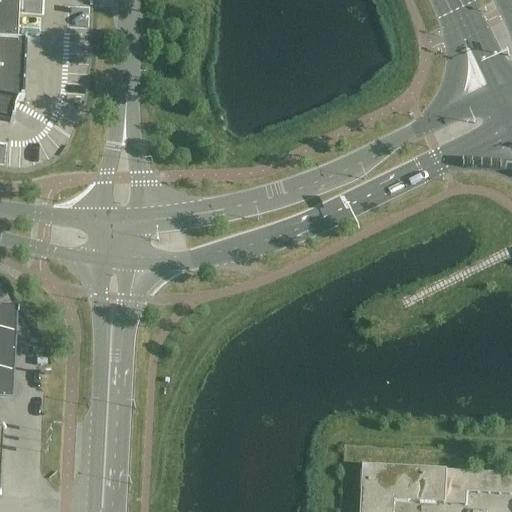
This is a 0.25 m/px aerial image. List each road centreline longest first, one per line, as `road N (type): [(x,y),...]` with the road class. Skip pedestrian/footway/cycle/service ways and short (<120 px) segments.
road 1 (secondary): [(114,261),(209,256),(292,234),(511,136)]
road 2 (secondary): [(498,97),(288,194),(180,220),(118,224)]
road 3 (secondary): [(104,511),(114,261)]
road 4 (unclassified): [(121,178),(130,0)]
road 5 (unknown): [(0,129),(49,126),(62,0)]
